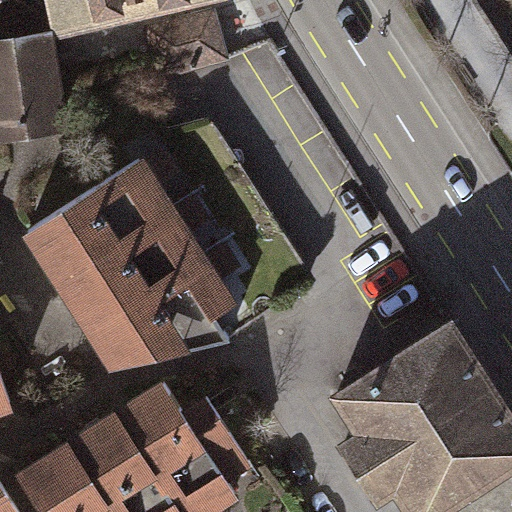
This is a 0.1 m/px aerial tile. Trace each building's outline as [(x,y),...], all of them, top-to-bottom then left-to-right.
[(51,0),(58,33),(180,0),(51,0)] [(215,9),(156,38),(179,85),(238,56),(215,9)] [(52,36),(0,38),(0,140),(58,137),(52,36)] [(158,147),(21,232),(110,372),(230,347),(276,311),(158,147)] [(511,454),(440,327),(320,394),(387,511),(442,511),(511,473),(511,454)] [(159,375),(10,471),(35,511),(220,511),(239,500),(230,486),(252,471),(201,392),(179,406),(159,375)] [(0,381),(0,412),(9,409),(0,381)] [(0,511),(18,511),(0,484),(0,511)]
